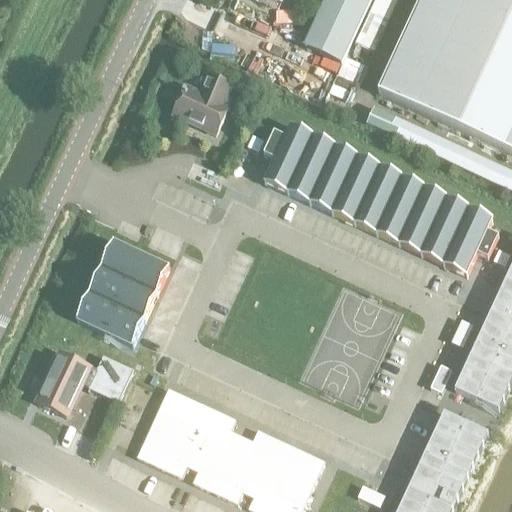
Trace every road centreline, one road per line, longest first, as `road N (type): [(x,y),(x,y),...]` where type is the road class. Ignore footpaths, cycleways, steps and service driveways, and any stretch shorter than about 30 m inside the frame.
road 1 (unknown): [(220,240),(238,229),(269,231),(416,297),(430,312),(431,339),(391,411),(358,419),(209,350),(196,334),(199,301)]
road 2 (unclassified): [(0,318),(148,0)]
road 3 (unknown): [(69,168),(220,240)]
road 4 (unknown): [(0,436),(139,511)]
